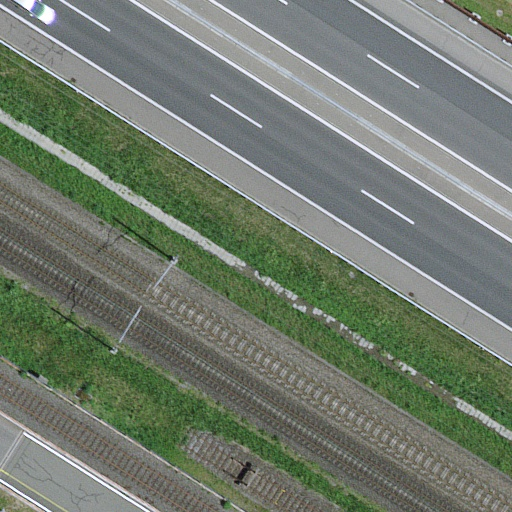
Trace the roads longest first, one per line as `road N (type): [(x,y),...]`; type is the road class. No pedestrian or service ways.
road 1 (motorway): [(61,0),(511,279)]
road 2 (motorway): [(511,152),(272,0)]
